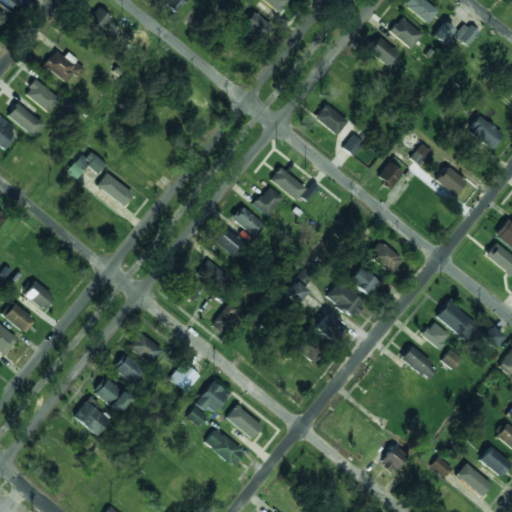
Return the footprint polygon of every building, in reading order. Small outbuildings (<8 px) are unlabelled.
[(163,0),(162,2),(175,11),(182,0),(163,0)] [(260,0),(276,13),(286,0),(260,0)] [(424,24),(435,11),(421,0),(404,0),(401,4),(424,24)] [(84,24),(98,36),(111,19),(97,8),(84,24)] [(240,26),(249,33),(246,37),(257,45),(271,28),(251,13),(240,26)] [(420,35),(399,17),(387,31),(408,49),(420,35)] [(431,37),(441,44),(451,28),(440,22),(431,37)] [(476,33),(462,22),(451,36),(465,46),(476,33)] [(366,51),(385,65),(395,52),(377,37),(366,51)] [(148,47),(135,38),(128,49),(140,57),(148,47)] [(63,57),(52,50),(41,68),(65,83),(70,73),(77,77),(83,66),(65,54),(63,57)] [(511,69),(498,86),(511,97),(511,69)] [(23,94),(46,113),(58,100),(34,80),(23,94)] [(197,116),(207,103),(199,97),(202,93),(188,83),(175,100),(197,116)] [(5,116),(32,137),(41,124),(15,104),(5,116)] [(345,121),(324,104),(312,118),(334,135),(345,121)] [(500,133),(476,116),(464,133),(489,150),(500,133)] [(13,126),(0,117),(0,147),(4,150),(13,137),(8,133),(13,126)] [(360,141),(349,134),(340,149),(352,156),(360,141)] [(96,175),(104,164),(86,149),(67,173),(75,179),(85,166),(96,175)] [(423,160),(417,154),(410,160),(417,167),(423,160)] [(388,188),(399,171),(386,162),(374,179),(388,188)] [(433,180),(452,195),(464,181),(445,166),(433,180)] [(303,188),(277,167),(267,180),(293,201),(303,188)] [(95,186),(121,206),(130,194),(104,174),(95,186)] [(264,217),(281,198),(267,186),(250,204),(264,217)] [(256,237),(264,223),(238,207),(230,221),(256,237)] [(511,213),(492,235),(511,251),(511,213)] [(235,258),(245,244),(222,227),(212,241),(235,258)] [(366,259),(390,273),(400,257),(376,242),(366,259)] [(508,276),(511,271),(511,258),(493,242),(483,254),(508,276)] [(226,274),(204,260),(194,275),(216,290),(226,274)] [(377,282),(358,267),(347,280),(366,296),(377,282)] [(311,275),(301,269),(293,281),(303,287),(311,275)] [(189,301),(201,285),(189,277),(178,292),(189,301)] [(40,310),(51,296),(32,281),(21,294),(40,310)] [(362,302),(336,281),(323,297),(350,318),(362,302)] [(282,294),(294,304),(305,292),(294,282),(282,294)] [(462,340),(475,324),(445,300),(433,317),(462,340)] [(2,317),(22,334),(33,321),(13,304),(2,317)] [(240,314),(227,304),(209,324),(222,335),(240,314)] [(312,329),(329,342),(341,327),(325,313),(312,329)] [(419,335),(436,348),(447,334),(430,321),(419,335)] [(15,339),(0,325),(0,355),(0,356),(15,339)] [(501,335),(487,326),(478,339),(492,349),(501,335)] [(267,336),(257,327),(237,350),(247,359),(267,336)] [(149,365),(160,350),(138,333),(126,347),(149,365)] [(294,350),(312,363),(323,348),(305,335),(294,350)] [(511,370),(511,346),(498,362),(510,373),(511,370)] [(428,379),(436,366),(405,348),(397,361),(428,379)] [(459,357),(445,350),(439,362),(452,369),(459,357)] [(141,369),(122,353),(110,368),(130,384),(141,369)] [(271,373),(300,391),(310,374),(281,356),(271,373)] [(183,392),(196,375),(179,361),(165,378),(183,392)] [(129,399),(102,377),(90,392),(118,413),(129,399)] [(191,403),(201,411),(205,406),(212,412),(227,394),(210,380),(191,403)] [(95,436),(108,421),(95,410),(98,405),(88,397),(71,417),(95,436)] [(223,417),(248,439),(259,426),(234,404),(223,417)] [(204,415),(192,406),(184,417),(195,426),(204,415)] [(511,452),(511,430),(504,423),(493,435),(511,452)] [(201,442),(229,466),(241,453),(214,428),(201,442)] [(404,457),(390,446),(377,463),(391,473),(404,457)] [(497,477),(508,464),(487,446),(476,460),(497,477)] [(444,477),(450,466),(434,457),(428,467),(444,477)] [(489,482),(462,463),(452,477),(479,496),(489,482)]
